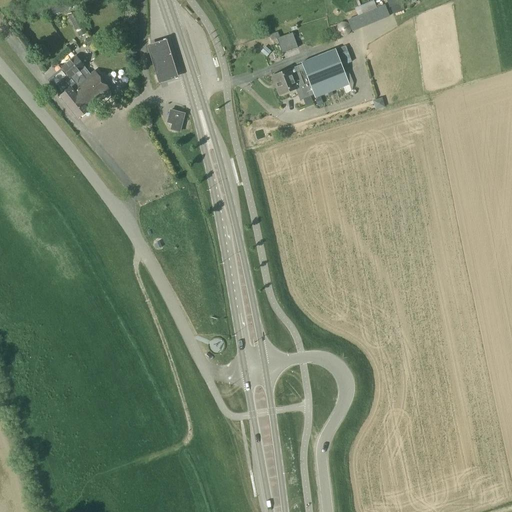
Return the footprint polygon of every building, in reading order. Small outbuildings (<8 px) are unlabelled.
[(52,0),(27,7),(20,9),(25,22),(67,11),(74,9),(71,0),(52,0)] [(357,16),(347,21),(351,32),(389,17),(384,5),(376,8),(357,16)] [(67,15),(79,38),(88,33),(85,28),(88,27),(82,14),(77,12),(67,15)] [(341,35),(342,36),(343,36),(344,36),(345,36),(346,35),(347,35),(347,34),(348,34),(348,33),(349,32),(349,31),(349,30),(349,29),(349,28),(349,27),(348,26),(348,25),(347,25),(346,24),(345,24),(344,23),(343,23),(342,24),(341,24),(340,24),(340,25),(339,25),(338,26),(337,27),(337,28),(337,29),(337,30),(337,31),(337,32),(338,32),(338,33),(339,34),(339,35),(340,35),(341,35)] [(278,32),(269,35),(271,41),(277,39),(282,53),(298,48),(292,33),(280,37),(278,32)] [(97,44),(93,36),(85,40),(88,48),(97,44)] [(165,36),(147,42),(160,80),(178,74),(165,36)] [(344,47),(335,50),(335,49),(302,62),(302,64),(272,76),(280,95),(296,89),(300,100),(314,95),(315,98),(349,85),(344,73),(348,71),(346,65),(351,62),(347,51),(346,51),(344,47)] [(61,67),(67,75),(69,77),(83,66),(75,56),(61,67)] [(89,74),(83,66),(69,77),(67,75),(52,87),(77,118),(109,91),(92,71),(89,74)] [(374,110),(384,107),(381,98),(372,100),(374,110)] [(170,108),(167,121),(172,122),(170,128),(179,130),(184,112),(170,108)]
